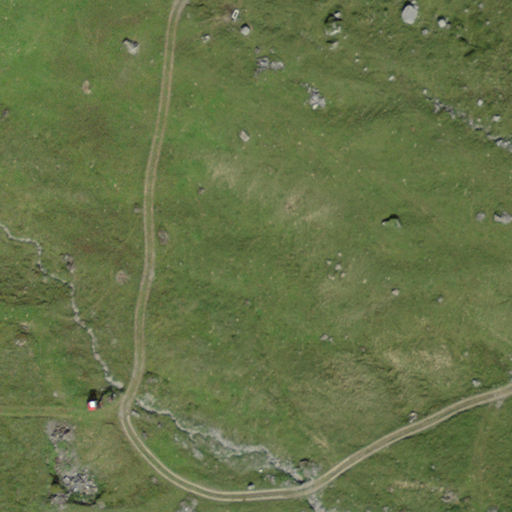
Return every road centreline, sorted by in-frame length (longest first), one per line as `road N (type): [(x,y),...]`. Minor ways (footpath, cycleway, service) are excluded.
road 1 (track): [(511,387),(285,493),(209,494),(171,478),(148,457),(128,429),(126,396),(138,360),(149,252),(146,195),(182,0)]
road 2 (track): [(504,390),(473,472),(472,511)]
